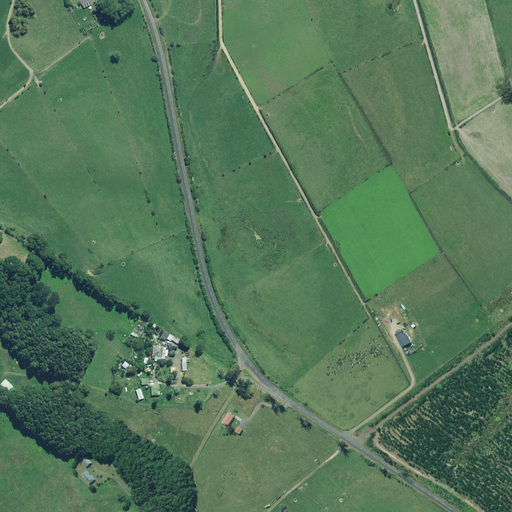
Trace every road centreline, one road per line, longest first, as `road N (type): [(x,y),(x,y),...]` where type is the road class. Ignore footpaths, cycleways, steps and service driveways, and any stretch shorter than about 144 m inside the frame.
road 1 (unclassified): [(456,511),(278,393),(237,348),(208,288),(143,0)]
road 2 (track): [(247,362),(196,406),(143,404),(73,378),(18,374)]
